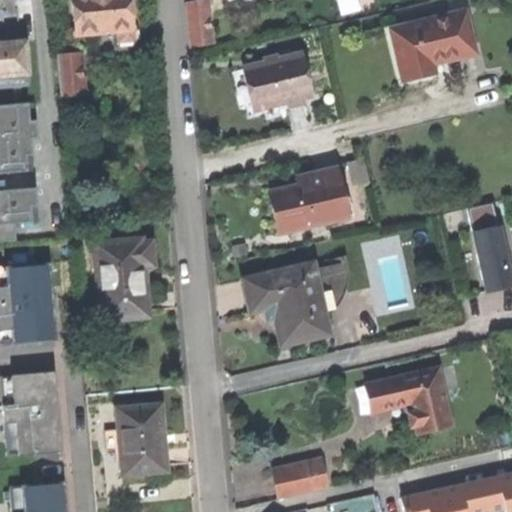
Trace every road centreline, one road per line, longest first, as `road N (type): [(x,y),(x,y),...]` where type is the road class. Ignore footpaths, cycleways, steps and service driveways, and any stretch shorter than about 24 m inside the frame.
road 1 (residential): [(168,0),(213,511)]
road 2 (unknown): [(202,382),(511,314)]
road 3 (unknown): [(181,153),(410,106)]
road 4 (residential): [(82,511),(73,360)]
